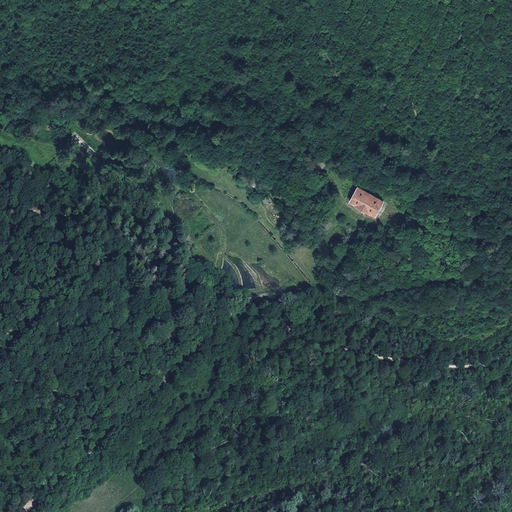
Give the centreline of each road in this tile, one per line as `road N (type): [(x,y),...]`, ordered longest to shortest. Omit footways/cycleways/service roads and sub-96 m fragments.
road 1 (track): [(29,507),(119,361),(126,321),(99,257),(0,193)]
road 2 (track): [(511,238),(354,210),(233,82)]
road 3 (track): [(29,507),(250,298)]
road 4 (track): [(250,298),(366,290),(511,257)]
